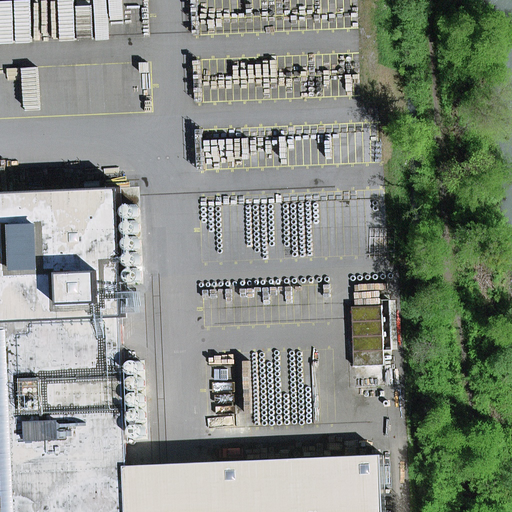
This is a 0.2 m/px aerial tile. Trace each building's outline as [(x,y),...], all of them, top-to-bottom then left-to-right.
[(125,285),(143,285),(139,187),(121,188),(125,285)] [(0,511),(131,511),(129,467),(123,318),(126,318),(125,285),(121,188),(3,193),(0,193),(0,511)] [(383,306),(353,307),(355,367),(385,366),(383,306)] [(153,439),(150,361),(130,361),(133,440),(153,439)] [(356,389),(386,387),(385,366),(355,367),(356,389)] [(220,463),(222,511),(386,511),(384,456),(220,463)] [(222,511),(220,463),(180,465),(164,466),(129,467),(131,511),(222,511)]
